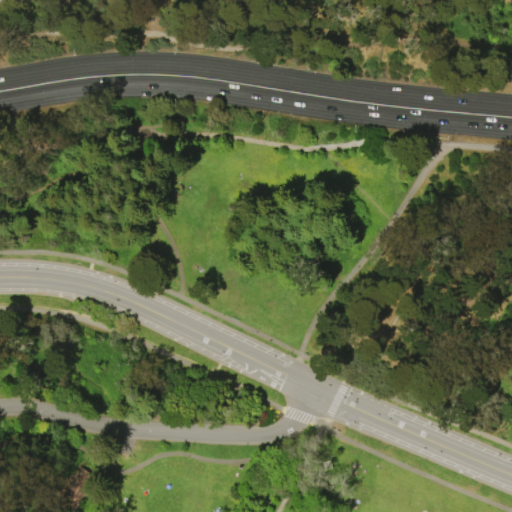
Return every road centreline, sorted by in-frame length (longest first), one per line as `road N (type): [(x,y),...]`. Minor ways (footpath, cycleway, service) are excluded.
road 1 (trunk): [(511,106),(189,65),(90,65),(0,80)]
road 2 (trunk): [(0,102),(92,88),(187,88),(511,129)]
